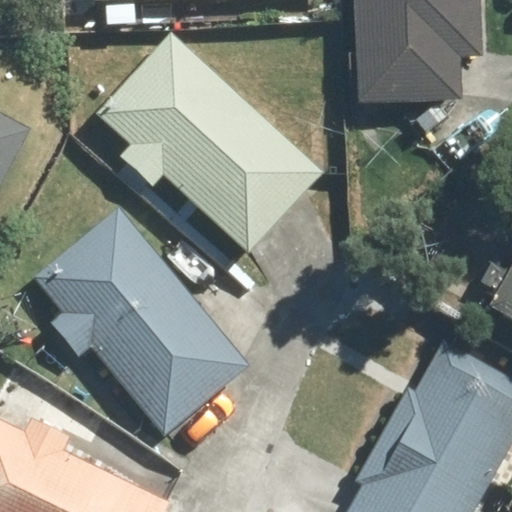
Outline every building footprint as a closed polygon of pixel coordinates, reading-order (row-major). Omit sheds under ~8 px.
[(358,0),(363,97),(492,91),(488,0),(358,0)] [(326,166),(177,37),(100,125),(250,253),(326,166)] [(0,185),(28,132),(0,117),(0,185)] [(246,377),(115,215),(29,283),(160,445),(246,377)] [(511,290),(500,312),(511,318),(511,290)] [(348,511),(480,511),(511,453),(511,392),(436,352),(348,511)] [(0,424),(0,511),(157,511),(162,503),(0,424)]
